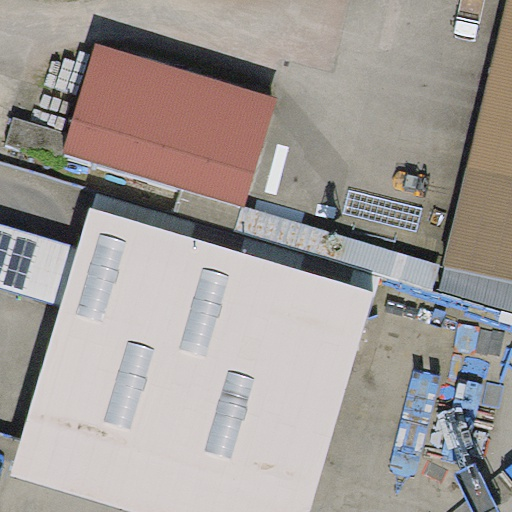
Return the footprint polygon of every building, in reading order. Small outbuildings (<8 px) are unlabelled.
[(511,0),(509,0),(444,270),(450,272),(445,293),(511,309),(511,0)] [(274,103),(98,53),(67,160),(243,211),(274,103)] [(72,132),(10,119),(4,149),(66,161),(67,160),(72,132)] [(379,302),(87,216),(78,249),(60,311),(26,426),(246,490),(292,334),(364,355),(379,302)] [(0,293),(60,311),(78,249),(0,225),(0,293)]
